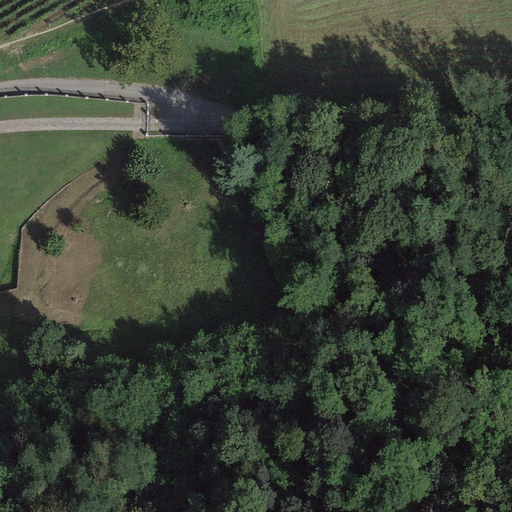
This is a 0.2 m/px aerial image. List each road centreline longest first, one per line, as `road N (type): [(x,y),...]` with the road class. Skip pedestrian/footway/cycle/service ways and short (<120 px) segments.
road 1 (residential): [(511,133),(153,104),(42,85),(0,91)]
road 2 (track): [(0,45),(124,0)]
